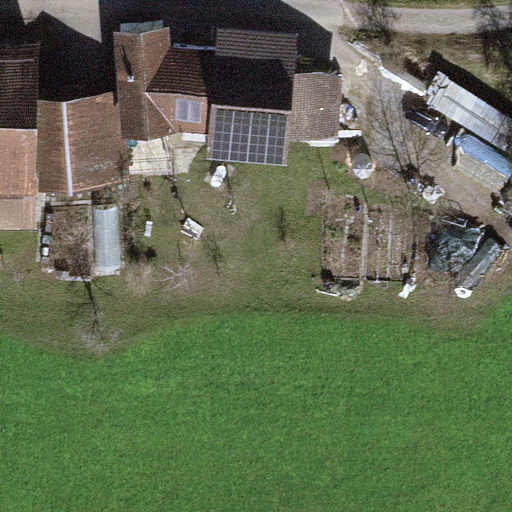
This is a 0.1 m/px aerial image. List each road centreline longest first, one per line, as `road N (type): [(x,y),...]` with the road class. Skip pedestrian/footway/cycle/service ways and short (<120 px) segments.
road 1 (residential): [(362,26),(0,9)]
road 2 (track): [(511,5),(362,26)]
